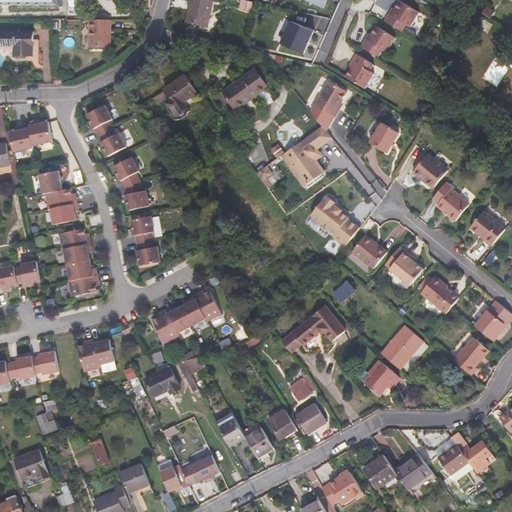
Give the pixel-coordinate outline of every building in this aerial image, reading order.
[(206,0),(187,0),(183,23),(205,27),(210,1),(206,0)] [(302,0),(322,9),(326,0),(302,0)] [(388,14),(385,20),(402,30),(406,24),(410,27),(420,11),(400,0),(395,9),(391,15),(388,14)] [(110,46),(110,19),(89,19),(89,47),(110,46)] [(280,44),(303,54),(313,31),(290,21),(280,44)] [(362,46),(378,56),(382,50),(387,53),(396,38),(376,26),(371,35),(367,41),(365,40),(362,46)] [(14,48),(14,56),(34,57),(34,31),(1,31),(0,48),(14,48)] [(346,76),(366,88),(375,72),(371,69),(374,64),(357,54),(354,59),(356,61),(352,67),(346,76)] [(249,104),(256,99),(273,86),(260,67),(222,95),(229,104),(234,101),(241,109),(249,104)] [(184,102),(197,91),(191,84),(184,73),(163,89),(169,97),(166,99),(166,103),(167,105),(169,105),(167,106),(173,114),(173,117),(176,119),(178,118),(189,110),(184,102)] [(336,106),(339,102),(345,92),(328,81),(314,104),(334,116),(339,108),(336,106)] [(260,104),(256,99),(249,104),(253,110),(260,104)] [(113,116),(105,102),(87,111),(95,125),(96,125),(99,131),(113,124),(109,117),(113,116)] [(30,128),(34,145),(53,141),(50,122),(30,126),(30,128)] [(117,130),(113,124),(99,131),(103,138),(102,139),(109,153),(127,143),(120,129),(117,130)] [(381,124),(370,143),(387,154),(399,134),(381,124)] [(319,147),(332,138),(324,127),(289,151),(311,183),(327,172),(314,154),(318,152),(317,149),(314,146),(317,144),(319,147)] [(11,132),(15,152),(34,148),(34,145),(30,128),(11,132)] [(0,145),(0,167),(10,165),(6,144),(0,145)] [(311,183),(289,151),(285,154),(307,186),(311,183)] [(314,154),(327,172),(331,169),(318,152),(314,154)] [(411,172),(419,178),(421,176),(433,185),(447,170),(427,153),(411,172)] [(138,168),(131,154),(113,163),(117,171),(119,175),(120,178),(122,177),(125,184),(140,178),(135,170),(138,168)] [(46,194),(64,190),(60,171),(40,175),(44,194),(46,194)] [(421,176),(419,178),(431,188),(433,185),(421,176)] [(142,187),(140,178),(125,184),(127,191),(126,191),(127,200),(128,204),(129,207),(149,202),(145,187),(142,187)] [(446,181),(433,197),(439,202),(437,204),(456,220),(469,203),(451,188),(452,186),(446,181)] [(64,190),(46,194),(49,210),(51,209),(77,204),(76,196),(73,197),(72,194),(71,189),(64,190)] [(336,209),(337,207),(336,207),(336,203),(330,199),(326,199),(311,219),(345,249),(361,229),(349,220),(349,219),(336,209)] [(79,211),(77,204),(51,209),(54,225),(78,220),(76,215),(76,212),(79,211)] [(155,227),(151,212),(132,216),(133,225),(134,230),(134,232),(135,232),(137,239),(153,235),(152,228),(155,227)] [(491,247),(505,230),(483,212),(471,227),(485,239),(484,240),(491,247)] [(64,249),(93,243),(91,235),(88,236),(88,233),(87,227),(60,234),(64,249)] [(153,235),(137,239),(139,246),(138,247),(140,255),(142,259),(143,262),(163,257),(159,241),(155,243),(153,235)] [(365,236),(352,252),(374,269),(387,253),(365,236)] [(67,265),(68,265),(94,259),(92,253),(92,250),(95,250),(93,243),(64,249),(67,265)] [(410,259),(412,256),(400,247),(385,265),(411,286),(424,270),(416,264),(410,259)] [(94,259),(68,265),(72,280),(100,274),(99,266),(96,267),(95,265),(94,259)] [(27,285),(42,281),(40,270),(38,261),(22,265),(23,267),(16,268),(19,284),(26,282),(27,285)] [(19,284),(16,268),(15,266),(0,269),(0,287),(3,287),(4,289),(20,286),(19,284)] [(443,283),(430,272),(415,290),(446,315),(451,308),(459,299),(447,289),(441,285),(443,283)] [(102,281),(100,274),(72,280),(71,280),(74,296),(101,290),(100,284),(99,282),(102,281)] [(349,281),(333,294),(341,303),(357,290),(349,281)] [(223,315),(211,292),(207,294),(205,296),(203,293),(195,297),(207,320),(208,323),(223,315)] [(207,320),(195,297),(188,301),(189,304),(187,306),(183,308),(193,327),(207,320)] [(511,320),(511,314),(496,301),(475,328),(486,338),(493,344),(498,338),(496,336),(506,324),(508,326),(511,320)] [(280,340),(291,354),(302,345),(303,347),(320,334),(322,335),(324,334),(331,344),(346,332),(324,305),(280,340)] [(174,308),(167,312),(179,334),(193,327),(183,308),(179,310),(176,311),(174,308)] [(377,311),(371,319),(377,324),(384,316),(377,311)] [(179,334),(167,312),(159,316),(160,318),(157,320),(154,322),(166,345),(180,337),(179,334)] [(496,336),(498,338),(508,326),(506,324),(496,336)] [(382,354),(401,371),(425,343),(406,326),(382,354)] [(103,339),(94,341),(101,365),(116,362),(111,341),(106,342),(103,342),(103,339)] [(472,339),(452,363),(469,377),(474,371),(473,370),(487,353),(472,339)] [(101,365),(94,341),(86,343),(86,346),(83,346),(79,347),(85,373),(101,368),(101,365)] [(40,357),(33,359),(36,374),(43,373),(44,375),(60,372),(56,352),(39,355),(40,357)] [(17,362),(10,364),(13,379),(20,377),(21,380),(37,376),(36,374),(33,359),(32,356),(17,360),(17,362)] [(185,364),(191,376),(207,367),(201,357),(184,362),(185,364)] [(183,359),(177,361),(195,393),(200,390),(191,376),(185,364),(184,362),(183,359)] [(0,385),(11,383),(10,380),(7,364),(6,362),(0,363),(0,385)] [(393,384),(396,387),(402,379),(381,362),(369,376),(371,377),(365,384),(382,397),(390,387),(393,384)] [(169,364),(157,368),(158,372),(159,375),(147,381),(155,398),(170,391),(172,395),(182,391),(169,364)] [(127,371),(130,382),(139,380),(135,368),(127,371)] [(371,377),(369,376),(365,373),(360,379),(365,384),(371,377)] [(308,387),(294,395),(298,402),(312,393),(308,387)] [(46,403),(48,412),(58,410),(56,401),(46,403)] [(253,404),(249,406),(256,418),(260,415),(253,404)] [(37,413),(45,411),(43,405),(35,408),(37,413)] [(297,416),(308,435),(327,423),(316,405),(297,416)] [(511,409),(501,418),(511,432),(511,409)] [(297,429),(286,410),(269,420),(281,440),(297,429)] [(37,413),(45,435),(54,432),(46,414),(45,411),(37,413)] [(53,411),(46,414),(54,432),(60,429),(53,411)] [(218,422),(220,427),(236,419),(234,414),(218,422)] [(236,419),(220,427),(234,452),(250,443),(250,442),(236,419)] [(91,435),(93,441),(93,442),(100,464),(110,461),(102,439),(101,439),(98,432),(91,435)] [(266,433),(250,442),(250,443),(262,463),(279,453),(266,433)] [(459,434),(452,439),(458,446),(470,463),(477,472),(489,463),(491,465),(497,461),(483,442),(471,451),(459,434)] [(470,463),(458,446),(439,460),(452,477),(470,463)] [(42,451),(17,461),(24,481),(40,475),(41,480),(51,476),(42,451)] [(422,455),(396,474),(399,477),(410,492),(425,481),(429,485),(439,478),(422,455)] [(191,486),(192,488),(198,485),(199,485),(221,472),(213,456),(184,473),(191,486)] [(376,463),(365,470),(379,490),(399,477),(396,474),(386,459),(377,464),(376,463)] [(173,464),(161,469),(172,492),(178,489),(179,491),(185,489),(173,464)] [(145,466),(122,474),(123,478),(130,495),(153,486),(145,466)] [(329,488),(324,492),(332,507),(340,502),(343,506),(363,493),(351,474),(330,487),(329,488)] [(130,504),(122,485),(115,487),(117,493),(94,501),(97,507),(92,509),(93,511),(122,511),(124,511),(123,507),(130,504)] [(191,486),(185,489),(189,497),(195,494),(192,488),(191,486)] [(63,488),(65,495),(58,498),(61,507),(75,502),(69,487),(63,488)] [(172,511),(178,510),(171,494),(166,496),(168,501),(167,503),(171,511),(172,511)] [(9,499),(10,501),(0,504),(0,511),(24,511),(18,495),(9,499)] [(324,511),(319,501),(303,511),(324,511)]
